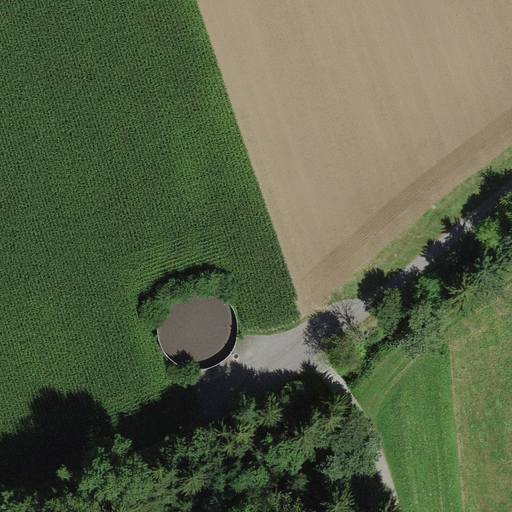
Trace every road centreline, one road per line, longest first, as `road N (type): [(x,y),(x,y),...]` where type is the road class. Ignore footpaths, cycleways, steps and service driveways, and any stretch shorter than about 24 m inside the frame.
road 1 (track): [(511,196),(224,417),(0,509)]
road 2 (track): [(392,511),(358,417),(321,365),(301,355)]
